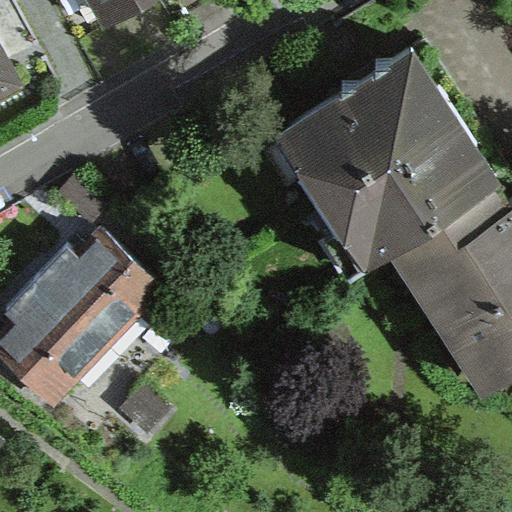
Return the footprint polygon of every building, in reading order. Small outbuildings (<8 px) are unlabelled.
[(144,0),(91,0),(106,23),(144,0)] [(0,94),(36,76),(0,7),(0,94)] [(412,52),(280,140),(369,273),(391,259),(500,183),(412,52)] [(511,174),(500,183),(391,259),(485,394),(511,377),(511,174)] [(104,203),(77,179),(61,197),(87,221),(104,203)] [(69,251),(41,281),(114,346),(164,289),(101,233),(78,259),(69,251)] [(0,355),(58,407),(114,346),(41,281),(14,312),(20,317),(0,338),(0,355)]
